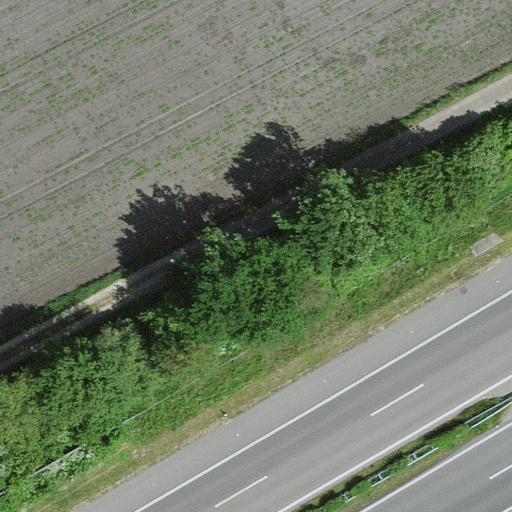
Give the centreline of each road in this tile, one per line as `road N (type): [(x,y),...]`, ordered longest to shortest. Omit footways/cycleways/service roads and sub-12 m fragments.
road 1 (track): [(511,86),(0,363)]
road 2 (motorway): [(511,331),(205,511)]
